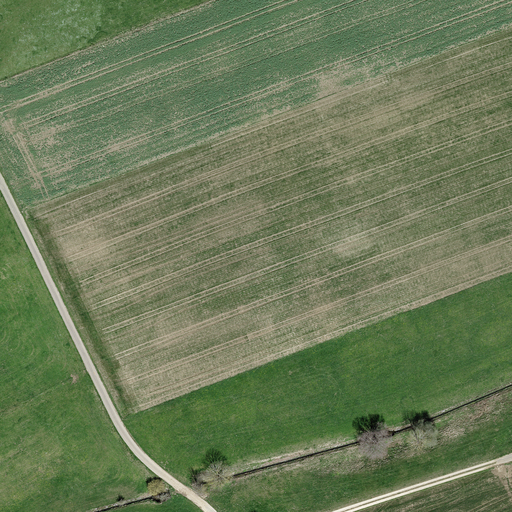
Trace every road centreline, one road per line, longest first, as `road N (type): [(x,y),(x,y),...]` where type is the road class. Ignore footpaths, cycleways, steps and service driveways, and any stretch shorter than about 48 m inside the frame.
road 1 (track): [(0,183),(133,453),(213,511)]
road 2 (track): [(511,460),(341,511)]
